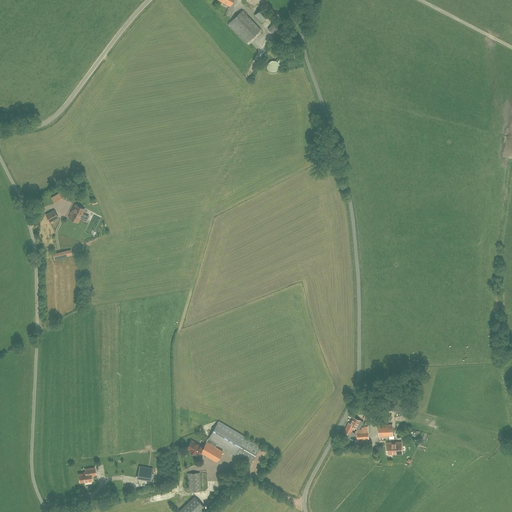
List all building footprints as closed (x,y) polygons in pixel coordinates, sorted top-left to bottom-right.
[(269,15),(262,8),(254,15),(261,22),(269,15)] [(261,29),(242,10),(228,24),(246,43),(261,29)] [(55,204),(59,202),(55,195),(51,197),(55,204)] [(76,205),(70,218),(78,222),(80,218),(79,217),(81,213),(82,213),(84,209),(76,205)] [(46,216),(50,222),(58,217),(54,211),(46,216)] [(55,259),(72,255),(71,250),(53,254),(55,259)] [(350,423),(349,422),(344,431),(350,434),(354,427),(357,428),(361,420),(354,416),(350,423)] [(218,421),(203,447),(191,440),(187,448),(191,450),(190,452),(194,454),(195,452),(199,455),(200,452),(216,462),(223,451),(215,447),(217,444),(250,464),(261,446),(218,421)] [(379,436),(393,436),(392,424),(378,425),(379,436)] [(402,453),(402,442),(387,442),(388,454),(402,453)] [(153,468),(148,467),(139,466),(137,478),(151,480),(153,468)] [(95,468),(85,469),(86,473),(79,474),(80,482),(85,481),(85,482),(92,481),(91,475),(96,474),(95,468)] [(188,473),(189,492),(201,491),(200,472),(188,473)] [(200,511),(205,508),(194,496),(177,511),(200,511)]
